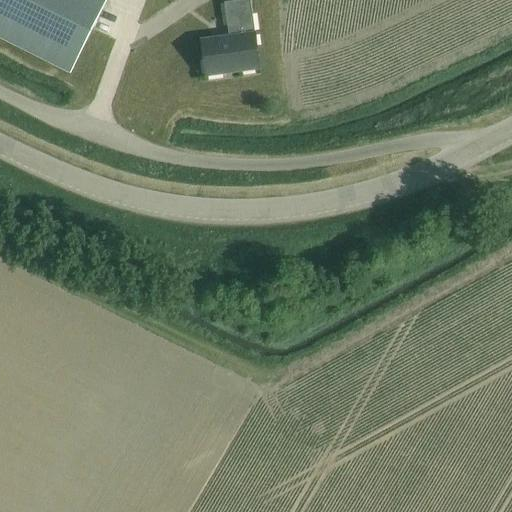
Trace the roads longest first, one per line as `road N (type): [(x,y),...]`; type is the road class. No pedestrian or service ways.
road 1 (track): [(511,206),(439,257),(271,342),(0,219)]
road 2 (unclassified): [(511,131),(414,179),(356,197),(239,210),(117,192),(0,142)]
